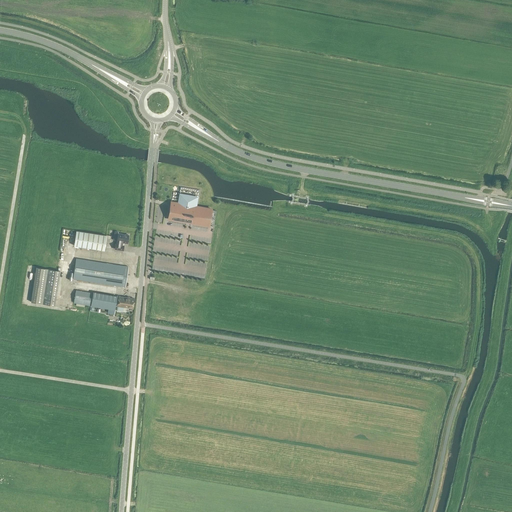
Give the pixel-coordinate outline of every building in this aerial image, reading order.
[(209,226),(212,209),(194,206),(195,198),(182,195),(180,204),(171,202),(171,203),(172,204),(171,209),(170,209),(168,219),(187,222),(187,221),(191,222),(191,223),(209,226)] [(74,246),(104,250),(106,236),(77,231),(74,246)] [(128,243),(129,235),(118,234),(116,245),(115,244),(115,249),(123,250),(124,246),(122,246),(123,243),(128,243)] [(128,267),(88,261),(76,259),(73,279),(125,287),(128,267)] [(56,296),(61,271),(49,269),(37,267),(31,301),(43,303),(49,304),(55,305),(56,296)] [(93,292),(93,293),(76,290),(74,303),(115,310),(117,296),(93,292)] [(119,296),(117,306),(133,309),(135,299),(119,296)]
